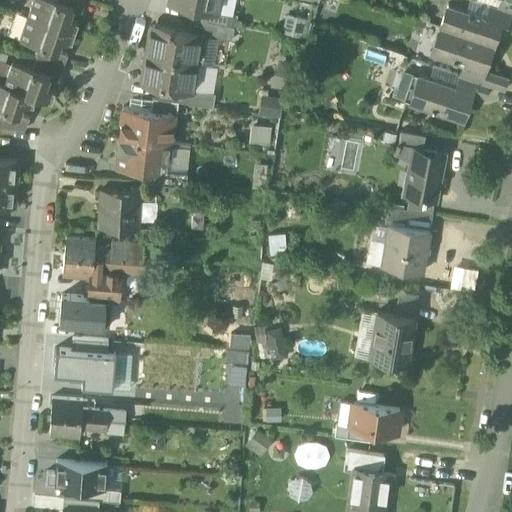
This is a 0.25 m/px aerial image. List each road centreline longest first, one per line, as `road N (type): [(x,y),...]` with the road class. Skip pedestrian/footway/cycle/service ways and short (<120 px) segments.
road 1 (residential): [(132,0),(92,115),(43,171),(17,511)]
road 2 (residential): [(479,511),(496,485),(511,348)]
